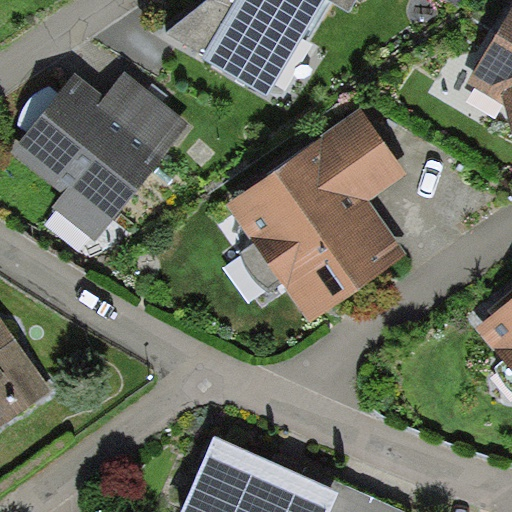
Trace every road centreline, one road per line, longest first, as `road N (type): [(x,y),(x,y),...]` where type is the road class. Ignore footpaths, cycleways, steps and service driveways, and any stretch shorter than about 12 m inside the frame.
road 1 (residential): [(209,373),(511,501)]
road 2 (residential): [(0,230),(209,373)]
road 3 (residential): [(209,373),(12,511)]
road 4 (residential): [(0,75),(113,0)]
